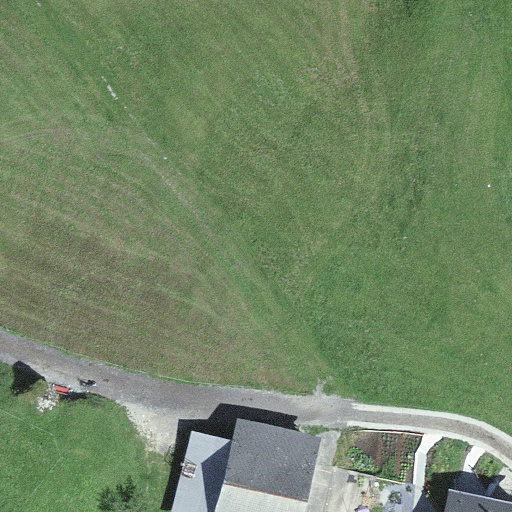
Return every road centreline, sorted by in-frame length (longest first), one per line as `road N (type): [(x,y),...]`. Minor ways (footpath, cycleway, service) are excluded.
road 1 (track): [(511,454),(461,427),(132,384),(0,344)]
road 2 (track): [(25,0),(267,292),(336,412)]
